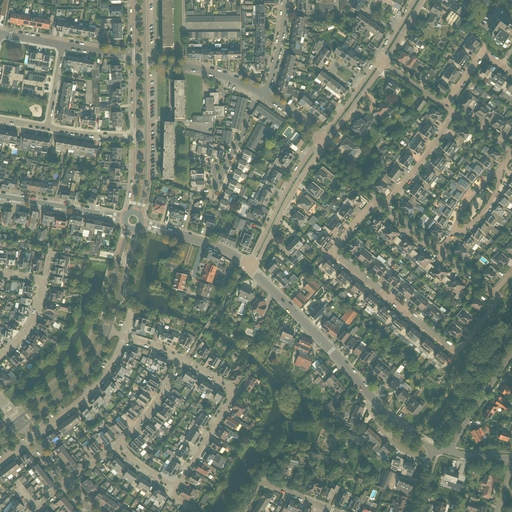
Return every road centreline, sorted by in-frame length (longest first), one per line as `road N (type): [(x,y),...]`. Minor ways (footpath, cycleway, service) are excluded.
road 1 (residential): [(492,294),(498,299),(455,352),(333,252),(376,199)]
road 2 (residential): [(251,269),(373,400)]
road 3 (residential): [(176,488),(235,390),(181,359)]
road 4 (residential): [(251,269),(325,143)]
road 5 (residential): [(320,139),(247,265)]
road 6 (residential): [(31,439),(98,383),(124,336)]
road 7 (tertiary): [(21,426),(88,370),(109,332)]
road 8 (residential): [(124,219),(0,197)]
road 9 (tertiary): [(100,330),(82,364),(16,420)]
